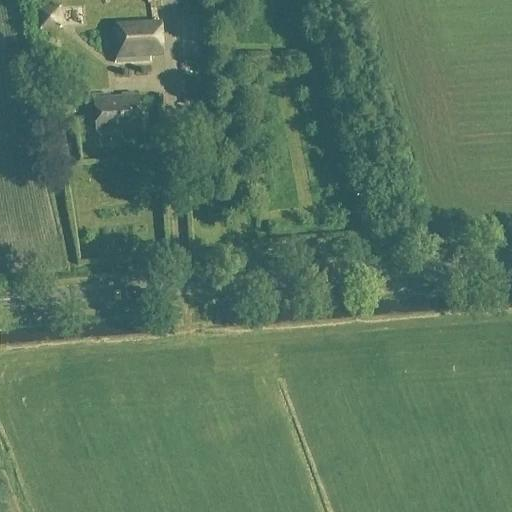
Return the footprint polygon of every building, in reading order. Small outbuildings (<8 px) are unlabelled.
[(162,58),(161,22),(114,24),(115,60),(162,58)] [(195,62),(216,60),(215,36),(193,38),(195,62)] [(58,69),(41,71),(43,87),(60,85),(58,69)] [(74,116),(71,93),(48,96),(51,119),(74,116)] [(139,98),(111,99),(110,96),(93,97),(95,133),(141,130),(139,98)] [(130,153),(130,133),(99,133),(99,152),(130,153)]
